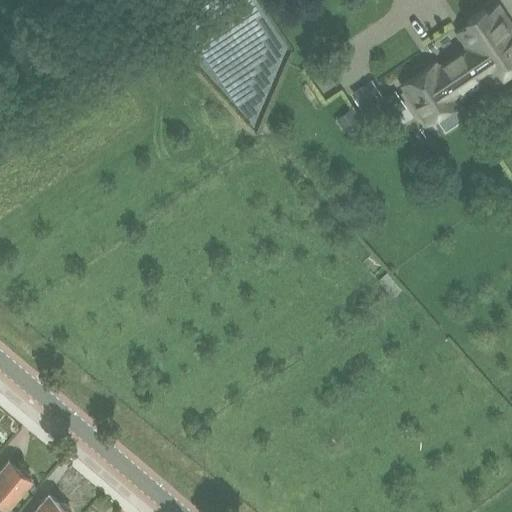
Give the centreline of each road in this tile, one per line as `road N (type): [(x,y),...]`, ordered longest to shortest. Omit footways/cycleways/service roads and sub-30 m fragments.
road 1 (secondary): [(0,359),(179,511)]
road 2 (residential): [(0,82),(121,0)]
